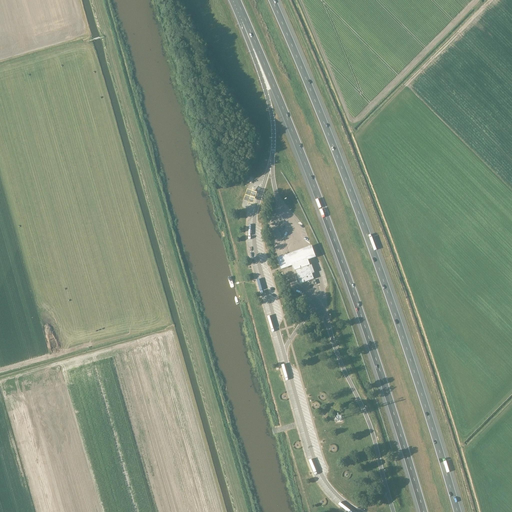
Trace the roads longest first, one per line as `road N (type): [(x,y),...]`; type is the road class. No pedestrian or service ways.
road 1 (motorway): [(457,511),(368,238),(271,0)]
road 2 (motorway): [(242,13),(340,258),(423,511)]
road 3 (motorway): [(242,13),(272,119),(271,161)]
